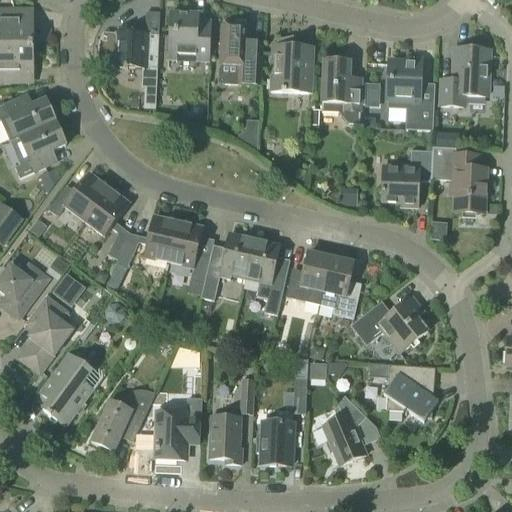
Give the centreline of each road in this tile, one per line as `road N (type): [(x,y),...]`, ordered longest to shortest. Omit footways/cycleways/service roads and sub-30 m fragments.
road 1 (residential): [(0,445),(53,482),(109,489),(294,502),(439,493),(457,484),(481,436),(468,331),(450,288)]
road 2 (residential): [(450,288),(400,247),(159,186),(127,167),(95,132),(76,90),(71,41),(88,0)]
road 3 (residential): [(275,0),(398,27),(446,21),(463,2)]
road 4 (residential): [(450,288),(501,246),(511,131)]
